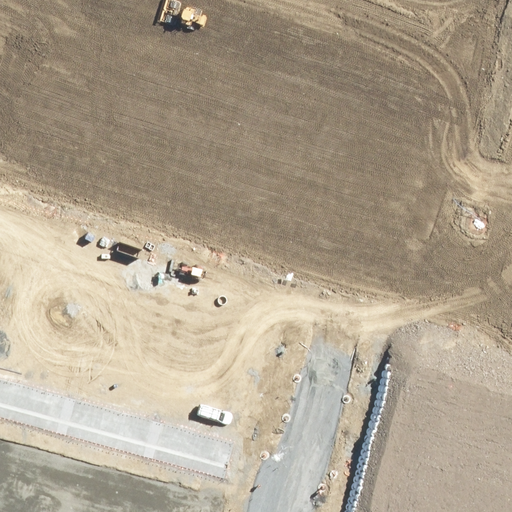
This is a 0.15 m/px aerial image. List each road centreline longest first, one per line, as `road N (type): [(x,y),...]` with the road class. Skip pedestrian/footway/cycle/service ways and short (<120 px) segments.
road 1 (residential): [(282,477),(411,0)]
road 2 (residential): [(0,399),(282,477)]
road 3 (residential): [(282,477),(416,511)]
